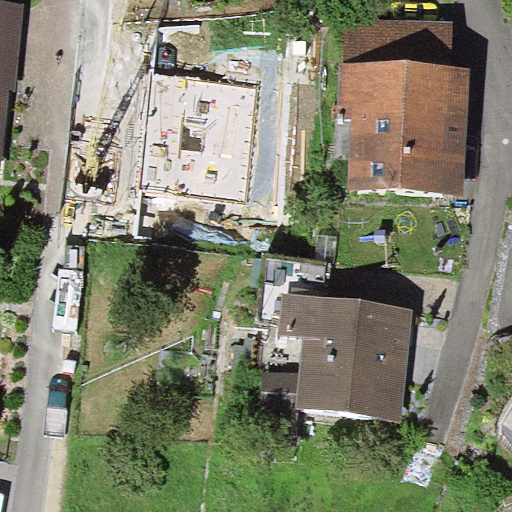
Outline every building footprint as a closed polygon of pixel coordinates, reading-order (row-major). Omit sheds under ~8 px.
[(25,6),(0,3),(0,176),(1,177),(8,107),(10,93),(16,93),(25,6)] [(346,19),(345,65),(452,67),(453,22),(346,19)] [(345,65),(338,64),(336,114),(351,115),(348,191),(464,195),(468,69),(452,67),(345,65)] [(244,203),(257,86),(154,75),(141,192),(244,203)] [(413,311),(282,298),(278,339),(304,341),(297,411),(402,422),(413,311)]
